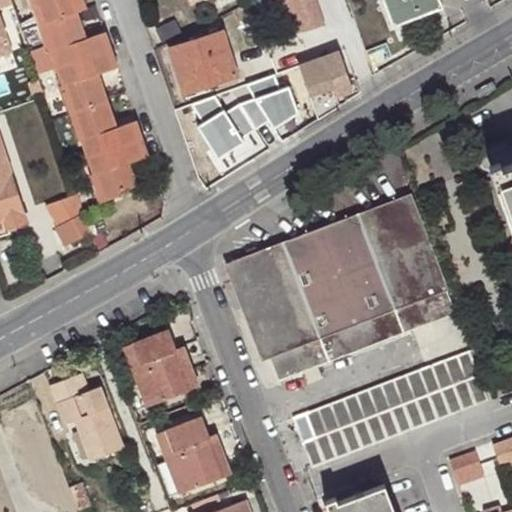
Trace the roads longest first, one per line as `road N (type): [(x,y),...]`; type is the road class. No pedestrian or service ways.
road 1 (residential): [(179,242),(287,511)]
road 2 (residential): [(197,231),(123,0)]
road 3 (unknown): [(82,294),(165,511)]
road 4 (unclassified): [(379,122),(197,231)]
road 5 (unclassified): [(179,242),(7,334)]
road 6 (unknown): [(307,165),(264,15)]
road 7 (unclassified): [(511,42),(379,122)]
road 8 (residential): [(379,122),(336,0)]
